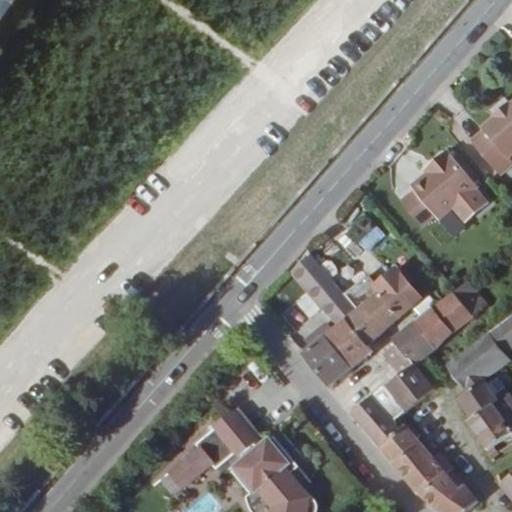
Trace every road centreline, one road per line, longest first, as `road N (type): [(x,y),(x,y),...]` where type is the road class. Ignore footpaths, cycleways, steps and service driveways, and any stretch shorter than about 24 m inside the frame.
road 1 (unclassified): [(498,0),(236,295)]
road 2 (unclassified): [(236,295),(46,511)]
road 3 (residential): [(418,511),(236,295)]
